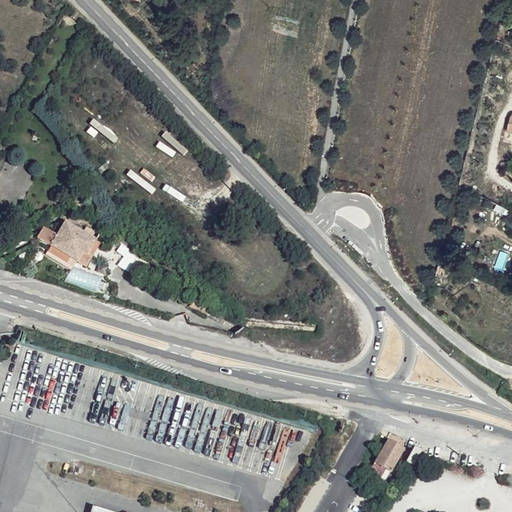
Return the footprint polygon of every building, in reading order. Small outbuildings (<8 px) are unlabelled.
[(87,130),(84,133),(107,152),(110,149),(87,130)] [(57,236),(42,227),(42,228),(36,239),(53,248),(76,263),(86,268),(92,257),(89,255),(96,243),(96,242),(83,233),(67,223),(65,223),(57,236)] [(87,227),(83,233),(96,242),(101,235),(94,230),(93,231),(87,227)] [(100,245),(96,243),(89,255),(92,257),(100,245)] [(73,267),(76,263),(53,248),(49,253),(73,267)] [(189,308),(207,317),(212,309),(194,300),(189,308)] [(403,453),(385,444),(373,465),(391,474),(403,453)] [(415,468),(425,448),(415,446),(405,463),(415,468)] [(362,483),(380,493),(391,474),(373,465),(362,483)]
